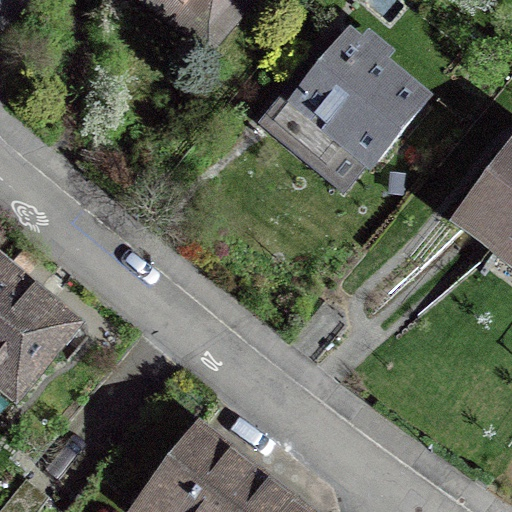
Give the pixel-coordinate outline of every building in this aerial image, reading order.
[(242,0),(155,0),(207,43),(242,0)] [(295,103),(277,124),(327,165),(345,144),(373,167),(426,103),(381,66),(388,58),(366,41),(360,49),(347,38),(294,102),(295,103)] [(511,157),(462,224),(499,251),(505,244),(511,249),(511,157)] [(6,268),(0,275),(0,391),(17,405),(81,329),(6,268)] [(237,511),(261,481),(199,432),(145,501),(159,511),(237,511)] [(26,480),(0,511),(40,511),(50,500),(26,480)] [(300,511),(261,481),(237,511),(300,511)]
